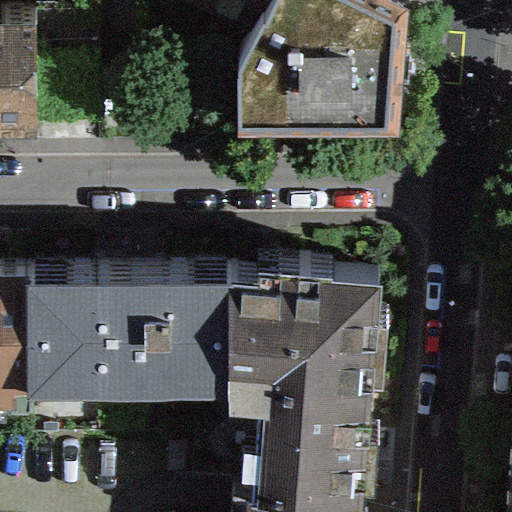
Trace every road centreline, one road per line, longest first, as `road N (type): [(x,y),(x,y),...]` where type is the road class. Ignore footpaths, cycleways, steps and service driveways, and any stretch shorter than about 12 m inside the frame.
road 1 (residential): [(0,178),(467,174)]
road 2 (residential): [(438,511),(467,174)]
road 3 (residential): [(467,174),(477,0)]
